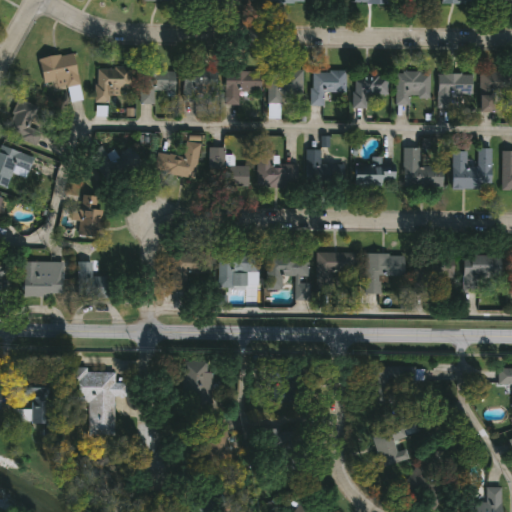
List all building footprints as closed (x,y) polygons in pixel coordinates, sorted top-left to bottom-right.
[(408,0),(408,8),(431,8),(431,0),(408,0)] [(42,86),(38,58),(72,53),(79,98),(69,100),(66,82),(42,86)] [(107,102),(93,102),(93,68),(129,69),(129,89),(108,89),(107,102)] [(137,104),(139,69),(173,70),(173,93),(152,92),(152,104),(137,104)] [(258,71),(258,92),(236,92),(236,104),(222,104),(222,71),(258,71)] [(300,71),(300,95),(280,95),(280,104),(265,104),(265,71),(300,71)] [(343,71),(343,93),(321,93),(321,105),(308,105),(309,71),(343,71)] [(477,71),(511,71),(511,111),(478,111),(477,71)] [(181,101),(181,72),(214,72),(214,101),(181,101)] [(393,72),(427,72),(427,97),(407,97),(407,104),(393,104),(393,72)] [(384,95),(363,95),(363,107),(350,107),(351,74),(384,74),(384,95)] [(435,74),(469,74),(469,95),(451,95),(451,107),(435,107),(435,74)] [(37,107),(30,123),(41,128),(35,143),(2,130),(15,98),(37,107)] [(197,143),(193,177),(152,173),(155,153),(180,155),(182,141),(197,143)] [(0,185),(0,145),(31,157),(24,177),(9,172),(4,187),(0,185)] [(108,148),(122,164),(107,177),(88,155),(99,145),(104,151),(108,148)] [(246,186),(206,186),(206,147),(223,147),(223,166),(246,165),(246,186)] [(417,147),(417,165),(441,165),(441,187),(401,187),(401,147),(417,147)] [(488,188),(449,188),(449,150),(463,150),(463,167),(474,167),(474,148),(489,148),(488,188)] [(318,149),(318,163),(343,163),(343,185),(303,185),(303,149),(318,149)] [(511,189),(498,189),(498,151),(511,151),(511,189)] [(255,186),(254,154),(270,154),(270,163),(294,163),(294,185),(255,186)] [(380,186),(352,186),(352,162),(392,162),(392,180),(381,180),(380,186)] [(97,236),(78,236),(78,195),(97,195),(97,236)] [(169,252),(210,252),(210,274),(187,274),(187,290),(169,290),(169,252)] [(314,252),(353,252),(353,284),(340,284),(340,278),(333,278),(333,290),(314,290),(314,252)] [(308,300),(292,300),(292,277),(279,277),(280,289),(262,290),(261,254),(307,253),(308,300)] [(361,293),(361,253),(402,253),(401,275),(380,275),(380,293),(361,293)] [(460,255),(497,255),(497,282),(484,282),(484,292),(460,292),(460,255)] [(216,288),(216,256),(255,256),(255,288),(216,288)] [(60,262),(60,296),(19,296),(19,262),(60,262)] [(90,276),(107,276),(107,297),(75,297),(75,262),(90,262),(90,276)] [(451,300),(412,300),(412,262),(451,262),(451,300)] [(180,411),(180,362),(209,362),(209,411),(180,411)] [(373,366),(417,368),(416,403),(372,402),(373,366)] [(511,368),(511,407),(510,407),(510,384),(494,384),(494,368),(511,368)] [(113,370),(113,383),(125,383),(125,397),(113,397),(113,435),(87,435),(87,403),(65,402),(65,370),(113,370)] [(42,402),(40,419),(31,418),(33,401),(42,402)] [(395,451),(403,449),(406,459),(381,468),(369,434),(407,421),(412,434),(392,441),(395,451)] [(432,511),(410,498),(413,492),(401,484),(416,461),(450,484),(432,511)] [(499,511),(460,511),(460,502),(483,502),(483,487),(499,487),(499,511)]
